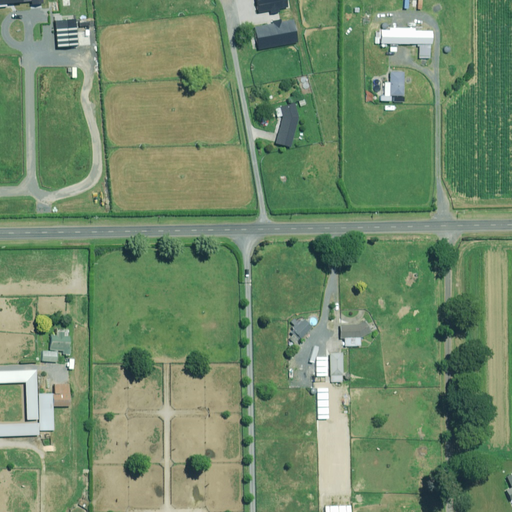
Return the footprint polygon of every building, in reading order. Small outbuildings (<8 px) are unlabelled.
[(272,9),(268,0),(254,0),(260,13),(272,9)] [(430,59),(430,44),(431,45),(431,42),(431,31),(414,31),(415,29),(390,29),(390,31),(381,31),(381,44),(419,44),(419,59),(430,59)] [(380,101),(390,101),(391,101),(391,96),(403,96),(404,72),(390,72),(390,83),(385,83),(384,97),(380,96),(380,101)] [(279,130),(275,144),(290,148),(299,118),(294,103),(278,107),(282,119),(281,122),(279,121),(277,129),(279,130)] [(309,325),(303,320),(292,330),(295,333),(289,339),(294,344),(310,329),(308,326),(309,325)] [(367,337),(367,325),(340,325),(340,339),(345,339),(345,347),(360,346),(360,337),(367,337)] [(64,330),(56,330),(56,336),(51,335),(49,351),(63,351),(63,356),(67,356),(69,336),(63,336),(64,330)] [(58,353),(42,352),(42,362),(57,362),(58,353)] [(342,382),(342,354),(330,354),(330,383),(342,382)] [(0,383),(25,383),(26,420),(38,420),(36,371),(0,371),(0,383)] [(54,394),(53,406),(69,407),(69,384),(54,384),(54,394)] [(53,406),(54,394),(40,394),(39,431),(53,431),(53,406)] [(346,462),(347,420),(333,419),(332,461),(346,462)] [(0,436),(38,435),(38,424),(0,424),(0,436)] [(342,463),(332,463),(332,474),(342,474),(342,463)] [(90,506),(81,502),(79,506),(88,510),(90,506)]
